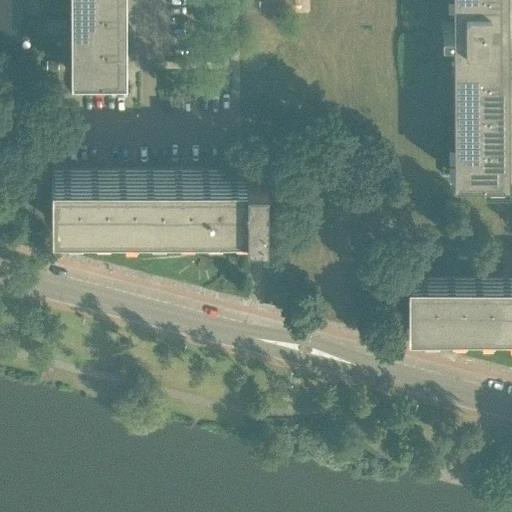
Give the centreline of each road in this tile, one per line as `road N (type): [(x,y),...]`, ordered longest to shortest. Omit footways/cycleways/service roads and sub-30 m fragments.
road 1 (tertiary): [(235,333),(0,273)]
road 2 (tertiary): [(375,370),(306,339),(235,333)]
road 3 (tertiary): [(235,333),(259,347),(375,370)]
road 4 (tertiary): [(511,405),(375,370)]
road 5 (residential): [(148,129),(149,0)]
